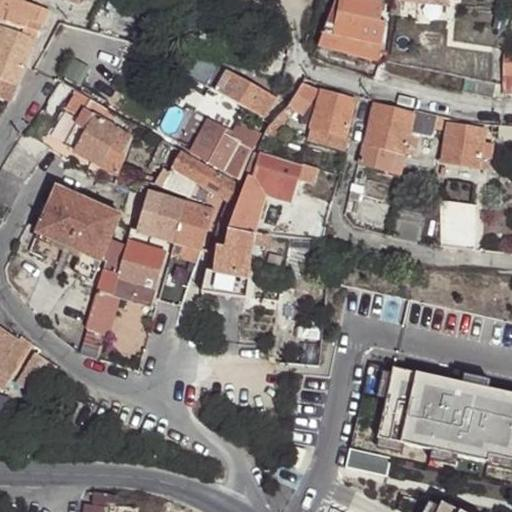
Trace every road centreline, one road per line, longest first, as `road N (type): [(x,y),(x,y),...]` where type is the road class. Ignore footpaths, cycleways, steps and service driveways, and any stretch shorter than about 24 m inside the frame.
road 1 (residential): [(251,511),(251,486),(226,452),(62,358),(0,284)]
road 2 (residential): [(511,267),(425,261),(349,237),(336,221),(371,88)]
road 3 (unclassified): [(68,474),(154,479),(233,511)]
